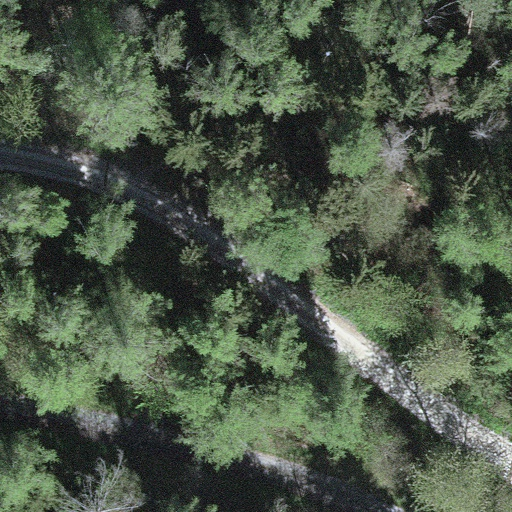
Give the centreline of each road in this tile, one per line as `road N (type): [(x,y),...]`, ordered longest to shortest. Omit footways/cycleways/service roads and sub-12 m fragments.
road 1 (track): [(511,457),(147,191),(0,152)]
road 2 (track): [(0,394),(296,471),(383,511)]
